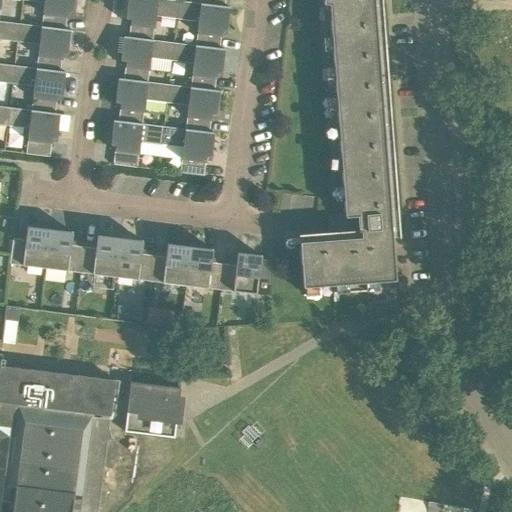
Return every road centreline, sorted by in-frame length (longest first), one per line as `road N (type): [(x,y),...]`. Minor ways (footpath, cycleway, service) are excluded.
road 1 (residential): [(511,457),(478,412),(446,341),(412,0)]
road 2 (residential): [(237,220),(262,0)]
road 3 (residential): [(77,199),(105,0)]
road 4 (residential): [(237,220),(77,199)]
